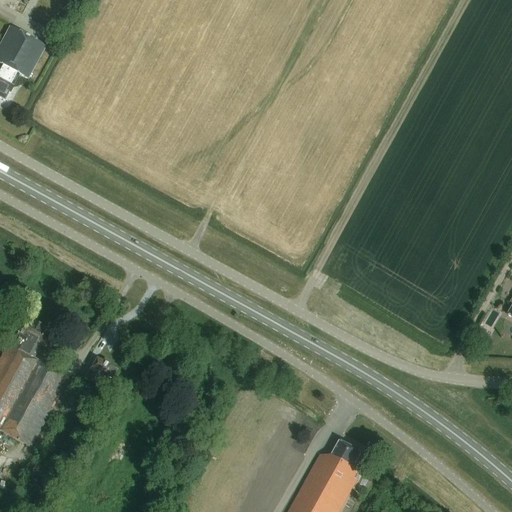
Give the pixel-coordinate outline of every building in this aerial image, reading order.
[(28,79),(45,46),(10,27),(0,45),(0,63),(1,64),(0,65),(0,100),(4,102),(9,93),(10,94),(14,88),(12,87),(19,74),(28,79)] [(7,343),(0,355),(0,431),(29,447),(68,377),(33,358),(40,345),(42,346),(50,331),(25,317),(17,331),(20,333),(12,347),(7,343)] [(111,379),(117,369),(110,365),(110,361),(106,359),(101,360),(96,357),(83,378),(88,380),(88,386),(93,389),(97,387),(105,375),(111,379)] [(137,482),(147,466),(140,461),(149,445),(144,442),(146,439),(138,433),(117,466),(134,476),(132,479),(137,482)] [(358,461),(362,453),(342,441),(334,455),(322,455),(290,511),(340,511),(358,479),(356,478),(360,470),(357,469),(361,462),(358,461)] [(50,473),(36,465),(30,475),(44,483),(50,473)]
